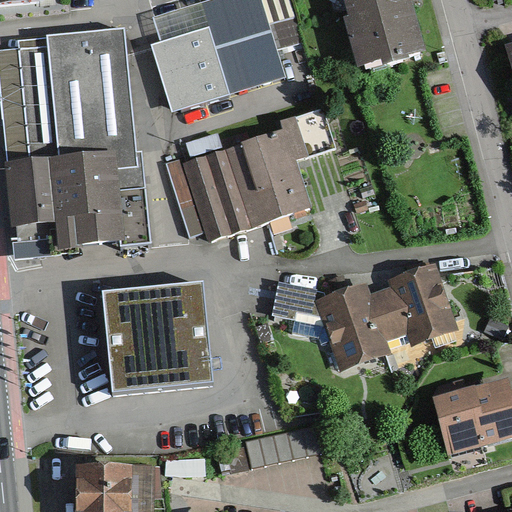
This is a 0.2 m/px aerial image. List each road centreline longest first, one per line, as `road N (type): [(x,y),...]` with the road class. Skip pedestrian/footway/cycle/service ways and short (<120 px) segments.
road 1 (unknown): [(2,272),(180,264),(153,54),(144,22),(111,2)]
road 2 (residential): [(255,287),(511,238)]
road 3 (residential): [(462,24),(511,226)]
road 4 (residential): [(328,511),(182,489)]
road 5 (residential): [(511,472),(373,511)]
